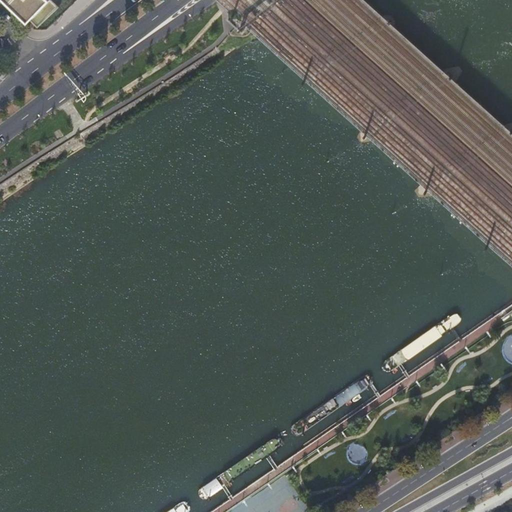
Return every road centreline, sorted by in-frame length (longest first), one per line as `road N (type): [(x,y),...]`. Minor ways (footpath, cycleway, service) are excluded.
road 1 (residential): [(21,122),(209,0)]
road 2 (primary): [(21,122),(183,0)]
road 3 (primary): [(506,421),(367,511)]
road 4 (primary): [(405,511),(511,452)]
